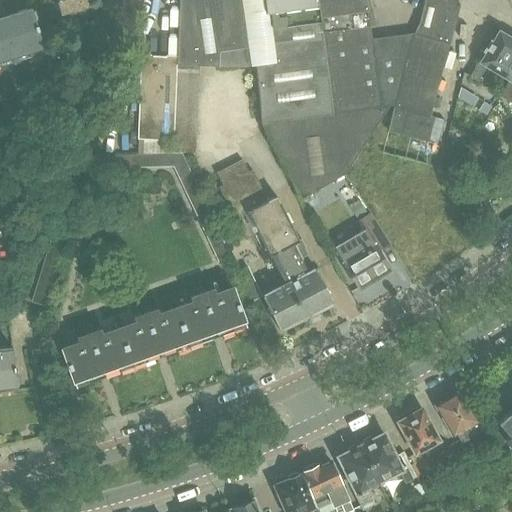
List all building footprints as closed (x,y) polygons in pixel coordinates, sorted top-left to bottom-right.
[(89,0),(57,0),(60,12),(91,3),(89,0)] [(179,0),(177,56),(177,63),(253,67),(250,47),(244,0),(179,0)] [(255,65),(261,122),(332,112),(317,0),(265,0),(274,62),(255,65)] [(369,25),(375,24),(369,0),(317,0),(332,112),(261,122),(301,198),(347,171),(389,105),(393,104),(410,38),(412,34),(371,40),(369,25)] [(424,0),(419,23),(412,34),(410,38),(393,104),(391,114),(387,131),(426,141),(433,116),(430,116),(460,3),(454,0),(424,0)] [(30,7),(0,16),(0,59),(9,57),(10,62),(17,60),(15,55),(42,46),(30,7)] [(511,39),(499,32),(493,42),(492,41),(486,50),(488,51),(481,61),(479,60),(469,76),(478,82),(488,66),(508,78),(511,71),(511,39)] [(173,138),(177,63),(177,56),(142,54),(139,137),(173,138)] [(21,62),(10,65),(18,90),(28,87),(21,62)] [(111,71),(93,77),(100,100),(118,94),(111,71)] [(511,75),(499,95),(511,103),(511,75)] [(79,153),(76,161),(74,168),(85,172),(86,167),(91,153),(72,90),(60,93),(79,153)] [(182,152),(152,153),(153,165),(174,165),(191,203),(203,198),(182,152)] [(93,167),(153,165),(152,153),(93,154),(89,167),(93,167)] [(511,157),(498,180),(511,188),(511,157)] [(278,329),(302,317),(331,302),(326,291),(314,269),(307,273),(297,253),(304,249),(299,240),(297,241),(274,196),(259,204),(257,200),(265,196),(252,169),(248,171),(242,159),(216,172),(222,185),(218,187),(245,240),(257,233),(283,285),(261,297),(273,319),(278,329)] [(203,198),(191,203),(217,260),(229,255),(203,198)] [(359,199),(348,205),(356,219),(367,212),(359,199)] [(389,243),(375,221),(370,211),(358,218),(363,228),(355,232),(356,234),(334,246),(343,262),(352,278),(358,288),(390,270),(377,250),(389,243)] [(54,225),(34,293),(31,301),(43,305),(67,229),(54,225)] [(262,295),(247,265),(237,270),(252,300),(262,295)] [(209,333),(220,329),(231,325),(233,330),(245,326),(245,327),(246,326),(242,315),(232,286),(206,295),(204,290),(197,293),(199,298),(191,300),(187,302),(174,306),(188,346),(201,342),(199,337),(209,333)] [(118,326),(132,366),(144,362),(142,357),(154,353),(164,349),(175,346),(176,350),(188,346),(174,306),(163,310),(158,312),(150,315),(148,310),(142,312),(143,317),(135,320),(130,322),(118,326)] [(60,346),(69,372),(75,387),(76,387),(76,386),(88,382),(86,377),(97,373),(106,370),(118,366),(120,371),(132,366),(118,326),(105,331),(101,332),(93,335),(91,330),(84,333),(86,337),(60,346)] [(0,389),(16,388),(15,384),(17,384),(16,376),(16,375),(14,375),(11,348),(0,348),(0,389)] [(457,392),(454,390),(445,395),(445,399),(435,405),(441,416),(451,434),(455,431),(460,440),(461,443),(470,439),(469,437),(481,430),(476,421),(459,391),(457,392)] [(511,407),(496,421),(511,439),(511,407)] [(421,409),(397,422),(403,432),(415,454),(426,449),(428,452),(441,446),(427,419),(421,409)] [(369,437),(363,440),(362,444),(360,445),(378,482),(399,472),(405,484),(417,478),(403,452),(394,456),(384,434),(383,433),(382,434),(376,437),(376,436),(374,437),(375,437),(373,438),(369,437)] [(338,455),(337,456),(338,458),(341,464),(354,492),(353,492),(361,509),(374,503),(367,488),(378,482),(360,445),(358,446),(354,444),(348,447),(347,451),(345,452),(344,453),(339,456),(338,455)] [(450,453),(442,457),(448,468),(456,464),(450,453)] [(302,473),(301,473),(312,497),(317,507),(332,501),(334,506),(340,503),(344,511),(349,511),(354,510),(349,499),(347,498),(330,461),(318,466),(318,465),(315,466),(314,463),(303,468),(304,471),(301,472),(302,473)] [(273,485),(277,494),(285,511),(306,511),(317,507),(312,497),(301,473),(301,474),(300,472),(299,473),(293,472),(289,474),(285,479),(284,479),(285,479),(273,485)] [(257,511),(258,511),(253,499),(248,501),(246,500),(244,499),(242,499),(240,500),(238,501),(237,503),(236,504),(235,505),(233,506),(234,508),(223,511),(257,511)] [(446,511),(428,501),(421,511),(446,511)]
